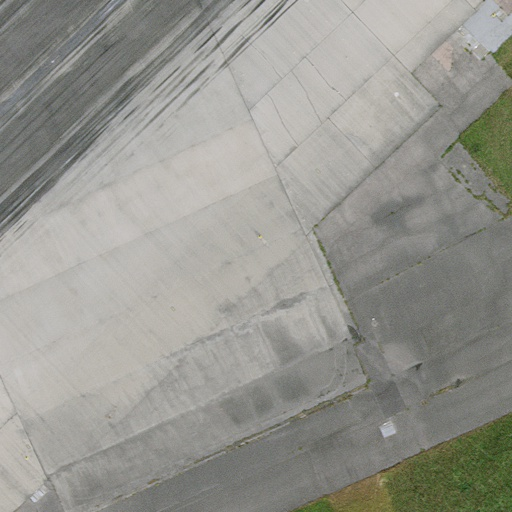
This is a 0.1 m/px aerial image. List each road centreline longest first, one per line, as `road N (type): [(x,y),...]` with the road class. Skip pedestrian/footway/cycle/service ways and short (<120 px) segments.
road 1 (primary): [(336,511),(260,302),(110,0)]
road 2 (tertiary): [(0,164),(114,395),(160,511)]
